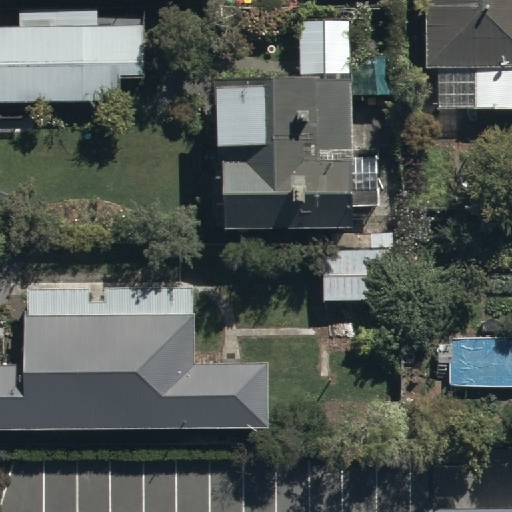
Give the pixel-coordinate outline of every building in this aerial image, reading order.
[(511,0),(427,0),(427,57),(436,57),(435,101),(511,101),(511,0)] [(98,1),(19,2),(20,21),(0,21),(0,95),(149,92),(147,18),(98,19),(98,1)] [(350,215),(351,33),(241,32),(240,63),(219,63),(218,129),(239,129),(239,145),(224,145),(224,214),(350,215)] [(326,245),(325,293),(389,295),(390,247),(326,245)] [(0,353),(0,416),(268,416),(268,353),(195,353),(195,279),(32,279),(32,300),(25,300),(25,354),(0,353)]
